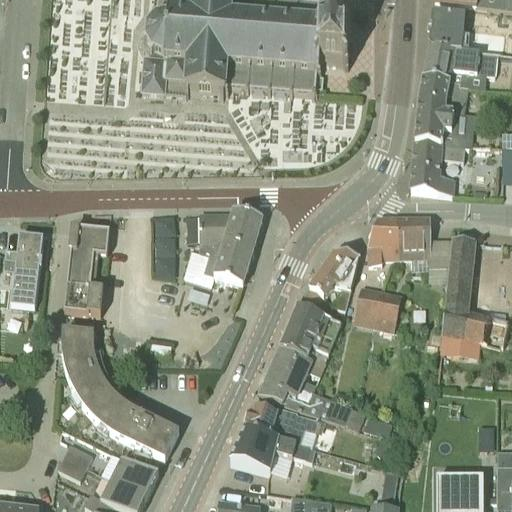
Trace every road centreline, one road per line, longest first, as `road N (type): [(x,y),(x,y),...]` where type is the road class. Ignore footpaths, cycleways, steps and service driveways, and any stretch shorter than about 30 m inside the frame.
road 1 (tertiary): [(180,511),(300,251),(338,211)]
road 2 (residential): [(64,203),(269,197),(338,211)]
road 3 (tertiary): [(338,211),(377,175),(387,153),(405,0)]
road 4 (residential): [(6,204),(20,0)]
road 5 (residential): [(46,404),(64,203)]
road 6 (residential): [(338,211),(511,214)]
road 7 (residential): [(0,480),(39,485),(46,404)]
